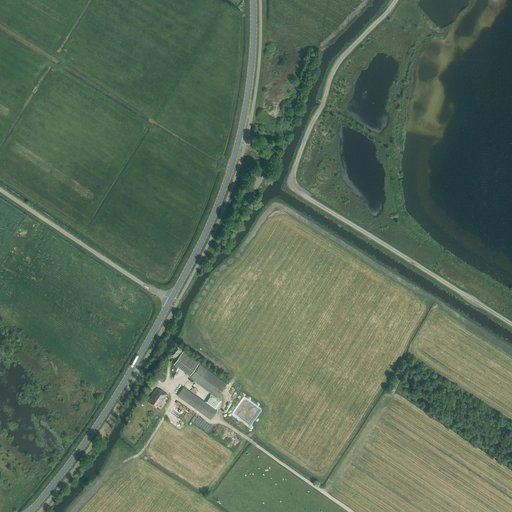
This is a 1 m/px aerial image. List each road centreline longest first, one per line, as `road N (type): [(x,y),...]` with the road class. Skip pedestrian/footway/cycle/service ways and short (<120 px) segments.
road 1 (tertiary): [(171,299),(205,237),(240,137),(251,0)]
road 2 (tertiary): [(30,511),(111,403),(171,299)]
road 3 (unclassified): [(171,299),(0,189)]
